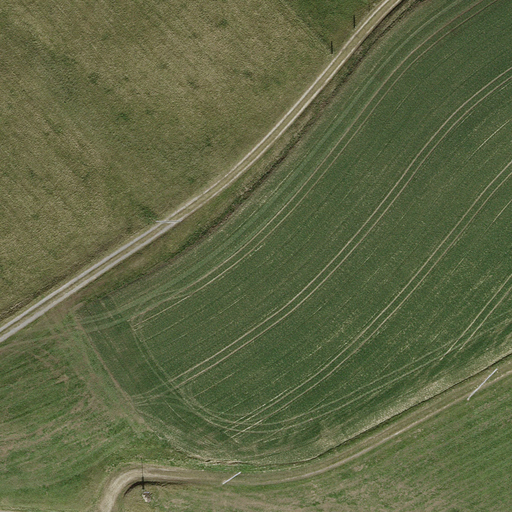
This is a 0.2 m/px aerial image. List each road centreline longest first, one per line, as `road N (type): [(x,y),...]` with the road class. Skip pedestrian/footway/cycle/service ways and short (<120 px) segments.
road 1 (track): [(0,335),(259,153),(394,0)]
road 2 (track): [(110,511),(112,494),(130,472),(302,472),(511,363)]
